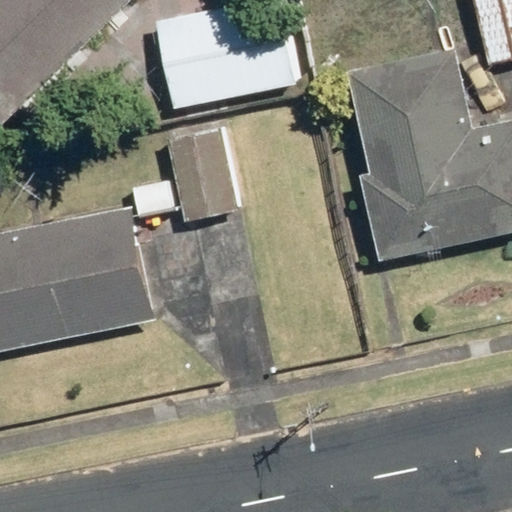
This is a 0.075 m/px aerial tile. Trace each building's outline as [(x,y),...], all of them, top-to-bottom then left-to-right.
[(0,0),(0,91),(25,119),(153,0),(0,0)] [(257,0),(169,17),(187,105),(309,81),(292,0),(257,0)] [(511,0),(488,0),(500,58),(511,55),(511,0)] [(376,170),(395,256),(511,231),(511,117),(491,122),(474,42),(365,65),(387,168),(376,170)] [(0,234),(0,353),(169,321),(149,217),(194,208),(195,217),(245,208),(230,127),(179,137),(186,176),(140,185),(145,206),(0,234)]
